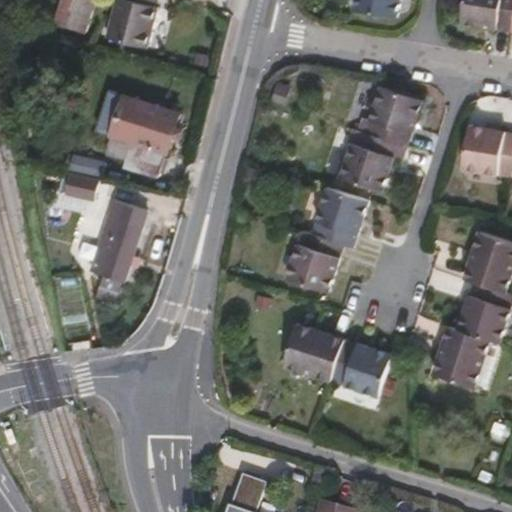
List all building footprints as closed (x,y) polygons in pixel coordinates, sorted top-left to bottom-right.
[(82,32),(92,0),(55,0),(49,21),(82,32)] [(143,45),(153,2),(149,1),(149,0),(112,0),(103,35),(143,45)] [(397,13),(398,0),(354,0),(354,6),(397,13)] [(511,28),(511,25),(511,0),(465,0),(462,20),(511,28)] [(406,145),(422,97),(381,83),(365,131),(398,142),(406,145)] [(159,173),(176,111),(141,101),(137,114),(126,111),(122,126),(133,129),(124,164),(159,173)] [(511,164),(511,162),(511,130),(468,123),(460,165),(510,174),(511,164)] [(382,189),(398,142),(365,131),(356,128),(341,176),(382,189)] [(94,172),(97,158),(66,150),(63,164),(94,172)] [(87,190),(90,177),(66,171),(62,184),(87,190)] [(353,246),(369,198),(328,185),(312,233),(344,243),(353,246)] [(105,233),(110,215),(99,212),(94,230),(105,233)] [(116,276),(131,220),(110,215),(105,233),(94,230),(89,249),(99,253),(95,271),(116,276)] [(328,290),(344,243),(312,233),(303,230),(287,277),(328,290)] [(505,292),(511,270),(511,240),(479,230),(463,278),(473,282),(505,292)] [(95,271),(99,253),(89,249),(84,268),(95,271)] [(499,342),(511,303),(511,293),(505,292),(473,282),(458,329),(490,339),(499,342)] [(331,380),(344,339),(296,323),(282,364),(331,380)] [(474,387),(490,339),(458,329),(449,326),(433,373),(474,387)] [(377,395),(390,355),(344,339),(331,380),(377,395)] [(351,511),(352,510),(317,498),(312,511),(351,511)]
